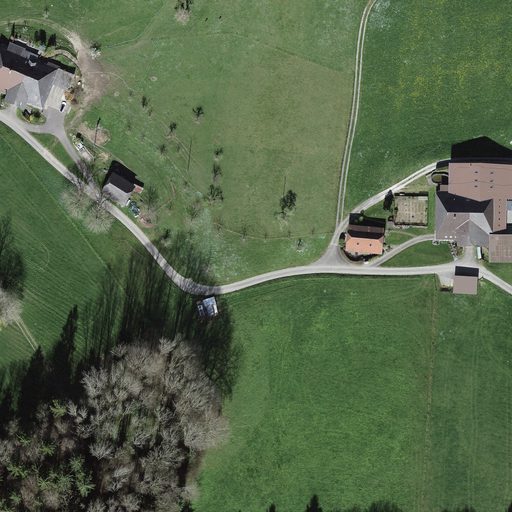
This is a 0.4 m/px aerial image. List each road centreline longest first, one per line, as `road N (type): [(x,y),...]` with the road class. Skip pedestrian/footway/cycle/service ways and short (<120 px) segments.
road 1 (unclassified): [(0,116),(127,220),(175,278),(195,289),(311,268),(458,265),(511,290)]
road 2 (track): [(511,161),(440,163),(385,193),(337,230),(329,268)]
road 3 (track): [(337,230),(372,0)]
road 4 (track): [(364,270),(418,239),(511,234)]
